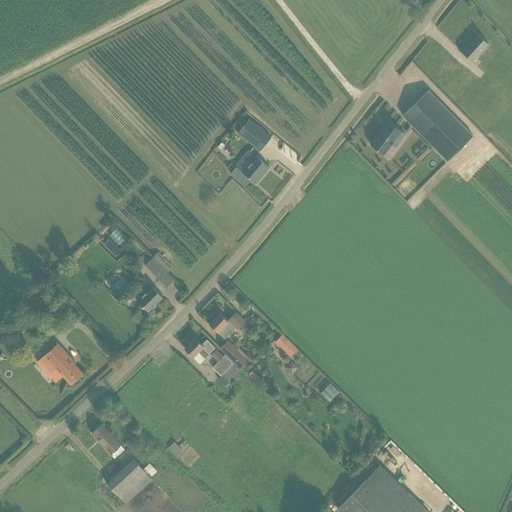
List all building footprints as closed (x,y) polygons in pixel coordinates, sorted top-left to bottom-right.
[(459,50),(472,62),(488,44),(478,35),(466,48),(463,45),(459,50)] [(433,40),(418,57),(463,100),(480,81),(466,68),(465,69),(451,57),(433,40)] [(498,88),(478,109),(492,122),(511,102),(498,88)] [(447,161),(472,136),(428,91),(402,115),(447,161)] [(237,133),(252,145),(259,151),(271,137),(249,119),(237,133)] [(389,121),(370,145),(383,155),(397,138),(401,141),(405,134),(389,121)] [(242,172),(247,177),(255,183),(269,167),(255,156),(242,172)] [(121,230),(113,238),(123,249),(132,242),(121,230)] [(159,280),(167,272),(172,267),(158,252),(145,265),(159,280)] [(162,297),(155,290),(152,287),(146,293),(140,288),(132,296),(138,301),(141,304),(148,312),(162,297)] [(115,290),(111,294),(119,302),(123,298),(115,290)] [(219,314),(209,324),(216,331),(218,333),(224,339),(229,333),(234,328),(235,327),(237,329),(245,321),(236,312),(227,321),(226,321),(219,314)] [(282,334),(275,342),(287,353),(291,358),(298,350),(299,350),(294,346),(282,334)] [(215,348),(214,347),(207,339),(201,345),(195,338),(185,349),(192,356),(193,357),(198,352),(204,358),(215,348)] [(227,340),(220,348),(241,369),(249,361),(227,340)] [(76,363),(69,355),(58,343),(43,357),(44,357),(38,363),(44,368),(50,376),(56,371),(61,377),(63,375),(71,384),(83,373),(74,364),(76,363)] [(216,349),(211,355),(218,362),(212,367),(221,376),(223,374),(230,367),(233,364),(225,355),(223,357),(216,349)] [(291,373),(297,367),(291,362),(286,368),(291,373)] [(260,386),(265,382),(257,372),(252,377),(260,386)] [(102,425),(92,434),(98,441),(111,455),(114,458),(124,449),(121,446),(121,445),(109,432),(102,425)] [(183,451),(174,442),(168,448),(177,457),(183,451)] [(107,483),(126,503),(152,479),(149,477),(142,469),(133,459),(107,483)] [(149,463),(142,469),(149,477),(156,471),(149,463)] [(337,507),(341,511),(428,511),(379,464),(337,507)] [(158,479),(168,472),(164,467),(154,474),(158,479)] [(102,489),(122,511),(126,508),(105,486),(102,489)]
